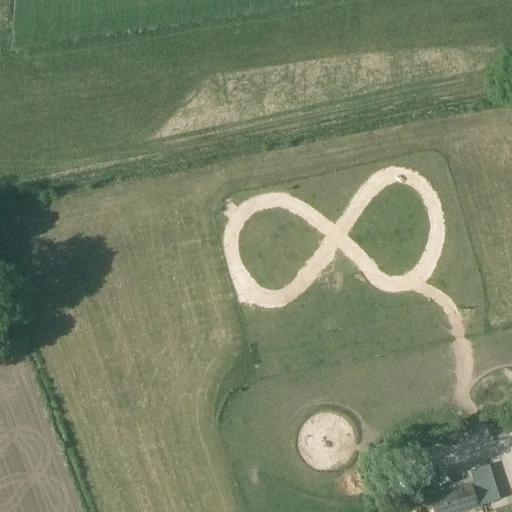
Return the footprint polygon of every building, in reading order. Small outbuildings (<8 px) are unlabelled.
[(469,430),(480,424),(472,411),(461,418),(469,430)] [(429,472),(445,468),(433,426),(417,430),(429,472)] [(490,426),(470,434),(474,445),(494,438),(490,426)] [(497,483),(511,477),(511,468),(509,460),(491,467),(497,483)] [(481,479),(469,483),(426,498),(430,511),(466,511),(478,509),(477,507),(489,504),(481,479)]
